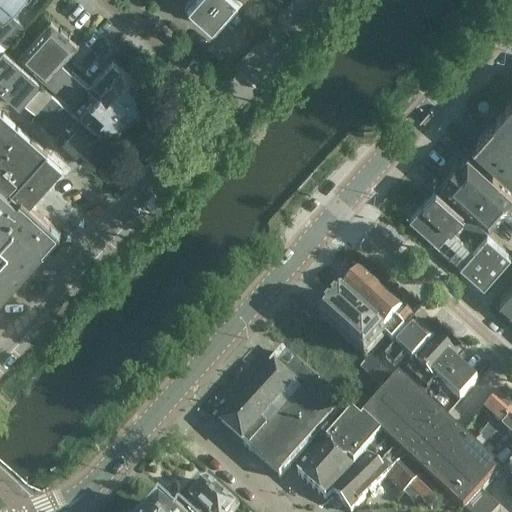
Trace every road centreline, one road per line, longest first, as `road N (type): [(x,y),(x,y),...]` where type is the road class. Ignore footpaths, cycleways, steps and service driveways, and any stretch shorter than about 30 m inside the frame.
road 1 (residential): [(226,108),(0,359)]
road 2 (tertiary): [(164,405),(342,204)]
road 3 (tertiary): [(342,204),(511,16)]
road 4 (residential): [(342,204),(511,360)]
road 5 (residential): [(226,108),(108,0)]
road 6 (residential): [(164,405),(283,511)]
road 7 (residential): [(323,0),(226,108)]
road 8 (tertiary): [(82,493),(164,405)]
